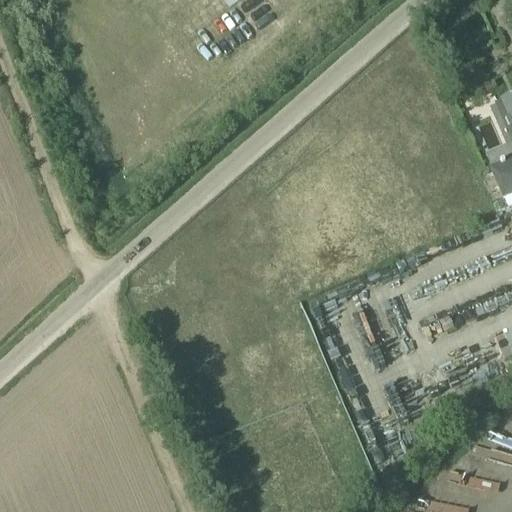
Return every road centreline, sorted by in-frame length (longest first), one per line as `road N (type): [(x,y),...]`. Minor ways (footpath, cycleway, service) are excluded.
road 1 (unclassified): [(0,372),(423,0)]
road 2 (track): [(97,285),(0,50)]
road 3 (track): [(97,285),(196,511)]
